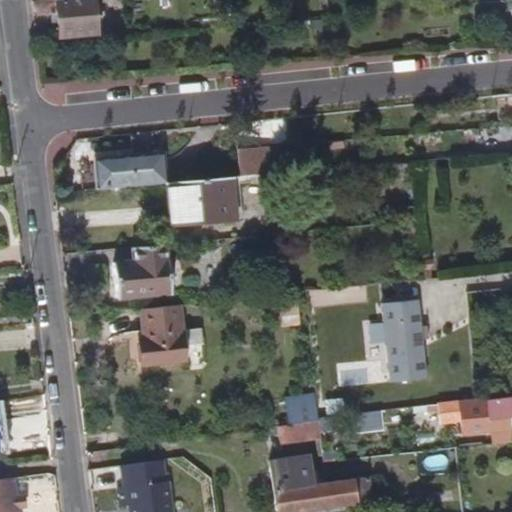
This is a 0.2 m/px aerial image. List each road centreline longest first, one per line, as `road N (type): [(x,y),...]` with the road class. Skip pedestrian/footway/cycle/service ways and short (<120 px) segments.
road 1 (residential): [(511,74),(29,124)]
road 2 (residential): [(29,124),(78,511)]
road 3 (residential): [(11,0),(29,124)]
